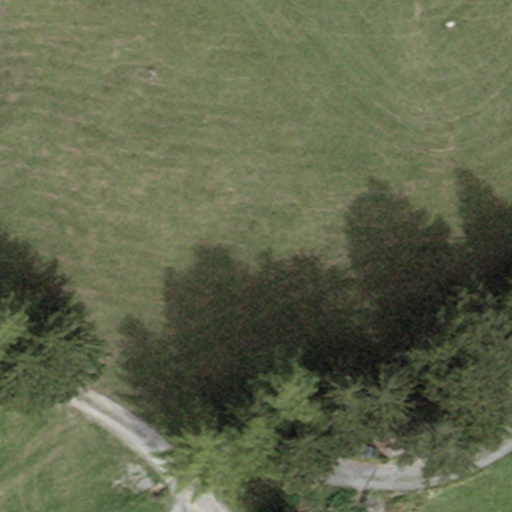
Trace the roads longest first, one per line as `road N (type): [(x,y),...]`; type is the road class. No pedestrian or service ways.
road 1 (track): [(160,459),(374,477),(441,471),(511,431)]
road 2 (track): [(214,511),(81,399),(0,367)]
